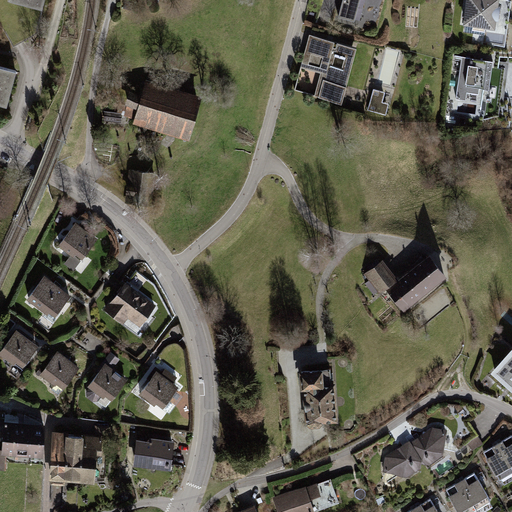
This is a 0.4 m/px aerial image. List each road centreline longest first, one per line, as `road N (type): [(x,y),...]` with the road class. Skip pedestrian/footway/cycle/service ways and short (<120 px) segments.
road 1 (residential): [(0,145),(97,199),(138,235),(183,297),(205,387),(201,457),(182,511)]
road 2 (residential): [(218,496),(351,449),(438,396),(462,393),(511,413)]
